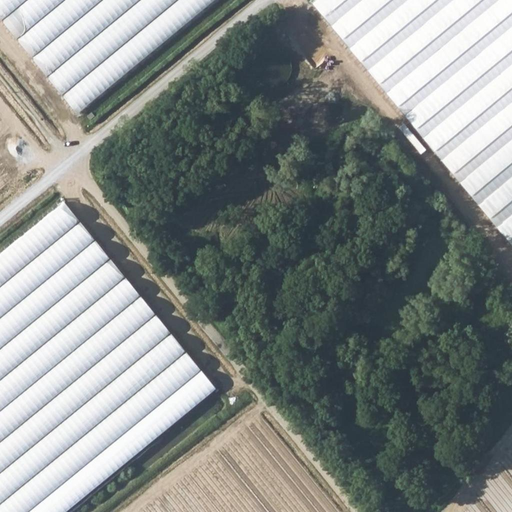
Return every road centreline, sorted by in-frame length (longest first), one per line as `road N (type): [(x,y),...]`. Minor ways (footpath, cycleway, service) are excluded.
road 1 (track): [(74,161),(356,511)]
road 2 (track): [(264,0),(0,221)]
